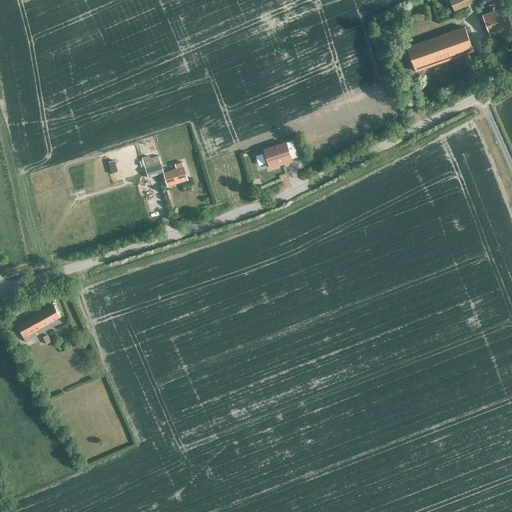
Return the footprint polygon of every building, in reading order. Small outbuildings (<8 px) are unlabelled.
[(475,3),(474,0),(449,0),(454,11),(475,3)] [(490,36),(511,28),(504,7),(482,16),(490,36)] [(415,72),(473,51),(464,27),(407,48),(415,72)] [(467,66),(472,64),(468,53),(463,55),(467,66)] [(268,163),(270,168),(284,163),(283,161),(291,159),(297,157),(292,141),(286,143),(264,150),(265,153),(262,154),(266,164),(268,163)] [(153,167),(146,169),(149,178),(163,173),(164,173),(158,156),(150,158),(153,167)] [(164,173),(163,173),(168,187),(188,180),(182,163),(175,165),(176,169),(164,173)] [(55,305),(19,325),(25,342),(38,335),(36,331),(62,317),(55,305)] [(47,335),(43,337),(47,345),(51,343),(47,335)]
